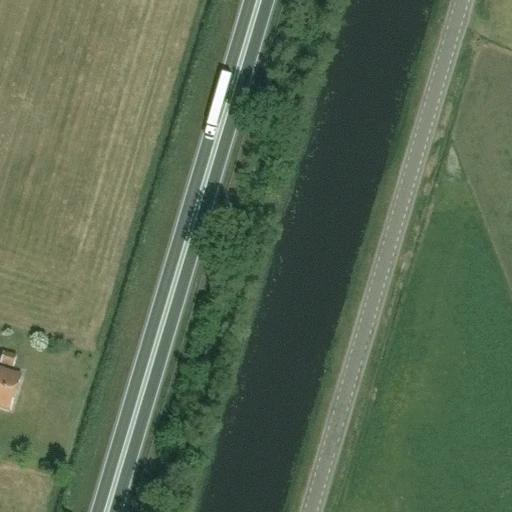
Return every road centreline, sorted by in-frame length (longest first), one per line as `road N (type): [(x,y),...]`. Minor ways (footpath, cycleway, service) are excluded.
road 1 (trunk): [(107,511),(264,0)]
road 2 (tertiary): [(309,511),(460,0)]
